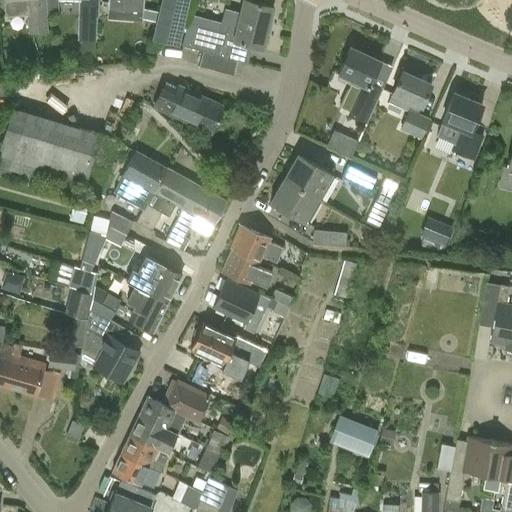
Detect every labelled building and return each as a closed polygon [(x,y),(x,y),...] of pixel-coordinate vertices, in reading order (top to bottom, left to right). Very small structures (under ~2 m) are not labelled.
[(3,0),(5,16),(27,15),(28,33),(48,32),(47,15),(46,0),(3,0)] [(99,0),(79,0),(77,40),(95,41),(96,17),(98,17),(99,0)] [(108,0),(108,9),(119,10),(118,20),(141,22),(143,0),(108,0)] [(187,0),(161,0),(153,38),(178,43),(187,0)] [(189,13),(181,45),(202,50),(237,60),(248,62),(252,45),(263,48),(273,6),(249,0),(242,0),(240,11),(224,7),(221,21),(189,13)] [(339,73),(362,83),(348,114),(367,123),(383,87),(369,81),(379,60),(351,47),(339,73)] [(202,50),(198,66),(233,75),(237,60),(202,50)] [(402,70),(392,94),(388,101),(408,110),(399,129),(421,139),(430,117),(418,111),(431,82),(402,70)] [(154,106),(212,132),(224,107),(178,86),(174,94),(162,88),(154,106)] [(442,120),(460,127),(451,149),(474,159),(484,134),(472,129),(482,104),(453,92),(442,120)] [(0,173),(38,185),(40,179),(99,198),(116,140),(100,135),(101,134),(12,106),(0,143),(0,173)] [(350,156),(358,139),(333,129),(326,146),(350,156)] [(120,196),(142,208),(165,167),(136,150),(113,191),(121,195),(120,196)] [(297,153),(283,178),(318,197),(332,173),(297,153)] [(376,177),(347,164),(341,176),(371,189),(376,177)] [(175,204),(182,209),(196,184),(165,167),(142,208),(135,221),(151,230),(161,212),(169,216),(175,204)] [(398,183),(385,176),(375,198),(388,204),(398,183)] [(304,222),(318,197),(283,178),(269,202),(304,222)] [(184,236),(196,216),(213,225),(227,201),(196,184),(182,209),(164,241),(182,250),(188,239),(184,236)] [(83,222),(87,210),(74,206),(70,218),(83,222)] [(111,210),(107,225),(110,227),(125,235),(132,220),(111,210)] [(428,218),(421,235),(445,245),(452,228),(428,218)] [(283,247),(268,241),(269,238),(241,225),(231,248),(259,260),(261,256),(276,262),(283,247)] [(106,235),(105,238),(120,246),(125,235),(110,227),(106,235)] [(345,246),(346,232),(314,229),(313,243),(345,246)] [(85,246),(82,260),(92,265),(94,265),(100,250),(106,235),(89,231),(85,246)] [(257,265),(259,260),(231,248),(221,271),(249,283),(251,279),(265,285),(271,271),(257,265)] [(334,294),(347,298),(356,263),(344,260),(334,294)] [(54,282),(71,288),(93,295),(95,285),(97,273),(61,261),(54,282)] [(149,277),(140,272),(133,269),(127,280),(135,284),(168,301),(181,274),(156,261),(149,277)] [(5,275),(2,287),(19,291),(22,279),(5,275)] [(211,307),(245,323),(239,337),(253,344),(265,348),(270,350),(274,341),(253,332),(265,305),(286,314),(289,307),(270,298),(259,293),(226,277),(211,307)] [(153,332),(168,301),(135,284),(127,300),(135,304),(127,319),(153,332)] [(120,300),(95,285),(93,295),(90,308),(109,319),(120,300)] [(504,349),(511,350),(511,305),(506,304),(510,287),(500,285),(490,342),(505,345),(504,349)] [(64,313),(78,317),(87,320),(90,308),(93,295),(71,288),(64,313)] [(270,298),(289,307),(294,296),(289,294),(274,288),(272,294),(270,298)] [(81,358),(92,364),(92,365),(123,383),(140,353),(125,344),(132,332),(109,319),(90,308),(87,320),(81,348),(80,352),(81,353),(81,355),(81,358)] [(67,344),(81,348),(87,320),(78,317),(73,318),(67,344)] [(190,349),(224,363),(221,369),(251,382),(265,348),(253,344),(247,358),(230,350),(235,337),(201,322),(190,349)] [(0,385),(36,396),(36,394),(53,399),(60,374),(44,369),(46,363),(19,355),(22,347),(14,344),(13,347),(1,343),(0,345),(0,385)] [(80,363),(81,358),(81,355),(49,348),(47,367),(50,367),(50,368),(70,371),(69,377),(78,378),(79,363),(80,363)] [(328,392),(335,376),(325,372),(319,389),(328,392)] [(172,379),(161,403),(185,415),(198,421),(209,396),(172,379)] [(176,436),(185,415),(161,403),(146,396),(136,417),(176,436)] [(377,430),(339,415),(328,440),(367,455),(377,430)] [(136,417),(128,435),(157,449),(158,448),(168,452),(176,436),(136,417)] [(67,436),(78,440),(83,423),(72,419),(67,436)] [(213,428),(203,450),(217,456),(227,434),(213,428)] [(156,451),(157,449),(128,435),(120,453),(160,472),(167,456),(156,451)] [(469,472),(484,475),(491,440),(489,440),(489,441),(469,437),(467,447),(455,444),(443,511),(446,511),(456,511),(463,477),(465,478),(468,476),(469,472)] [(505,485),(500,509),(511,510),(511,444),(494,442),(494,441),(491,440),(484,475),(500,478),(500,481),(502,484),(505,485)] [(210,472),(217,456),(203,450),(196,466),(210,472)] [(153,487),(160,472),(120,453),(111,471),(141,485),(142,482),(153,487)] [(208,477),(206,482),(202,490),(197,502),(216,510),(227,485),(208,477)] [(196,507),(197,502),(202,490),(192,486),(180,480),(173,496),(196,507)] [(147,511),(150,505),(150,506),(154,494),(120,481),(116,492),(107,511),(147,511)] [(437,511),(439,491),(421,490),(420,511),(437,511)] [(329,496),(325,511),(350,511),(353,501),(337,497),(329,496)] [(382,511),(399,511),(399,502),(382,502),(382,511)]
